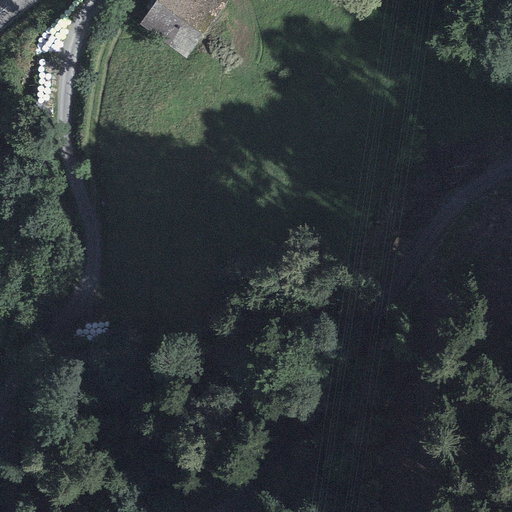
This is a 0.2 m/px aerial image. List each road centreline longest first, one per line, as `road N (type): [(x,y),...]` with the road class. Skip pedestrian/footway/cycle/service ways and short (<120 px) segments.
road 1 (primary): [(114,0),(109,511)]
road 2 (track): [(229,511),(332,383),(458,193),(511,172)]
